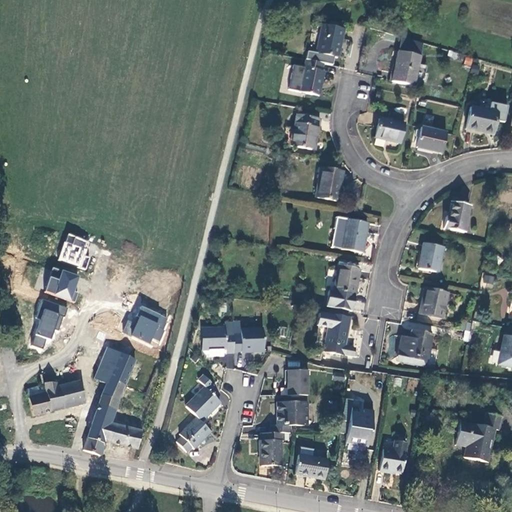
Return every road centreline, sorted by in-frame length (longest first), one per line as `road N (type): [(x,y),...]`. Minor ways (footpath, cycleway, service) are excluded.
road 1 (unclassified): [(24,455),(18,384),(70,348),(105,254)]
road 2 (unclassified): [(217,488),(24,455)]
road 3 (residential): [(408,193),(363,168),(344,131),(351,92)]
road 4 (unclassified): [(343,511),(217,488)]
road 5 (residential): [(383,310),(408,193)]
